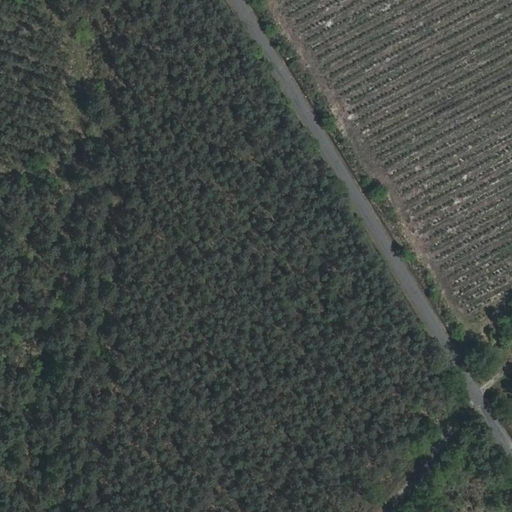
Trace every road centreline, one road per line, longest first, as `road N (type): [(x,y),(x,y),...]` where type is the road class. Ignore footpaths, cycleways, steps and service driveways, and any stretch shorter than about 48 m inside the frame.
road 1 (unclassified): [(235,0),(511,435)]
road 2 (track): [(384,511),(511,363)]
